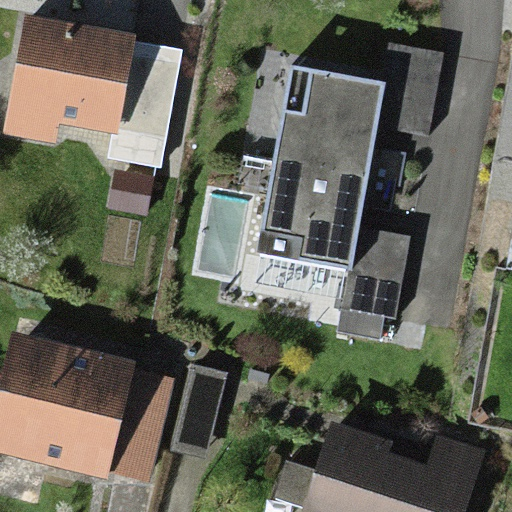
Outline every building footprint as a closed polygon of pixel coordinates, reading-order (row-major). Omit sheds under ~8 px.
[(163,8),(121,0),(0,0),(0,99),(39,107),(44,83),(99,94),(84,169),(129,178),(163,8)] [(373,9),(374,36),(359,100),(408,112),(430,22),(373,9)] [(263,15),(245,107),(355,130),(359,100),(374,36),(263,15)] [(355,130),(245,107),(222,219),(332,241),(345,203),(355,130)] [(511,312),(502,364),(511,365),(511,176),(507,175),(495,234),(511,242),(511,312)] [(384,311),(405,217),(345,203),(324,297),(384,311)] [(174,374),(2,332),(0,342),(0,460),(145,496),(174,374)] [(470,511),(489,456),(424,435),(414,467),(327,439),(302,511),(470,511)]
